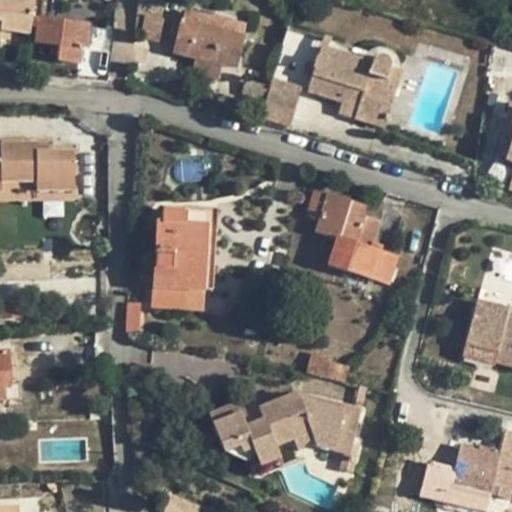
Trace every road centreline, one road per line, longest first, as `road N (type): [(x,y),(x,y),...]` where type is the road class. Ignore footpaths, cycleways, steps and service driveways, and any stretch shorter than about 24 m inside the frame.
road 1 (residential): [(511,219),(302,162),(142,96),(107,101)]
road 2 (residential): [(107,101),(108,332),(117,350),(124,511)]
